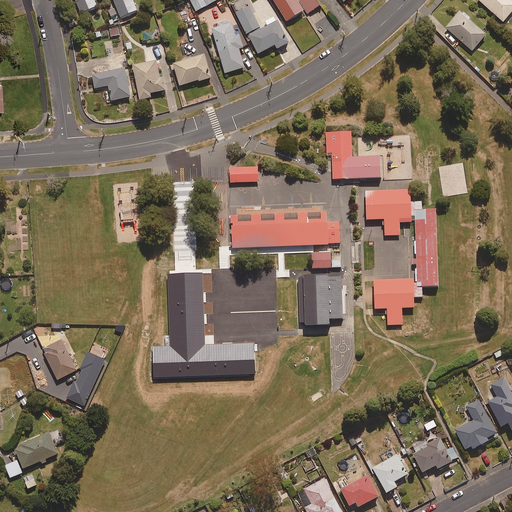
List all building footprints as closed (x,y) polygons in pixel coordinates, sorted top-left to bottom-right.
[(94,0),(75,0),(80,11),(96,4),(94,0)] [(132,0),(113,0),(121,18),(137,10),(132,0)] [(216,0),(189,0),(196,11),(216,0)] [(288,43),(268,0),(258,0),(235,11),(246,35),(248,34),(257,53),(275,45),(277,48),(288,43)] [(297,0),(273,0),(286,20),(304,10),(306,14),(319,6),(315,0),(300,0),(298,1),(297,0)] [(511,11),(511,0),(478,0),(503,21),(511,11)] [(119,19),(114,7),(109,9),(113,22),(119,19)] [(487,34),(460,11),(446,28),(472,50),(487,34)] [(232,23),(212,29),(225,73),(244,67),(239,48),(243,47),(239,35),(236,36),(232,23)] [(173,63),(180,85),(197,80),(198,82),(212,77),(204,54),(173,63)] [(150,93),(166,90),(163,76),(160,77),(157,60),(133,65),(140,99),(151,97),(150,93)] [(95,88),(109,85),(112,100),(130,96),(125,68),(92,74),(95,88)] [(353,133),(328,134),(328,157),(333,157),(334,181),(383,179),(382,158),(354,158),(353,133)] [(259,168),(231,169),(231,184),(260,183),(259,168)] [(413,191),(367,192),(368,222),(386,221),(386,237),(401,236),(401,224),(414,223),(413,191)] [(438,211),(416,212),(419,289),(441,288),(438,211)] [(327,213),(231,216),(232,250),(330,246),(330,245),(342,244),(341,223),(328,224),(327,213)] [(332,253),(313,254),(314,270),(333,269),(332,253)] [(343,278),(300,279),(301,324),(307,324),(308,328),(332,327),(332,321),(345,321),(343,278)] [(416,281),(375,282),(376,311),(388,311),(389,327),(405,326),(404,310),(417,309),(416,281)] [(264,322),(225,324),(226,345),(265,344),(264,322)] [(38,336),(34,328),(13,340),(17,347),(38,336)] [(76,371),(61,339),(42,348),(57,380),(76,371)] [(502,349),(494,353),(497,359),(505,355),(502,349)] [(511,392),(504,378),(491,384),(498,397),(488,402),(501,426),(508,423),(511,429),(511,392)] [(455,429),(465,449),(471,446),(473,449),(489,440),(487,438),(497,433),(479,400),(467,406),(474,420),(455,429)] [(23,469),(41,461),(42,464),(47,461),(46,459),(58,454),(48,432),(13,447),(23,469)] [(447,450),(440,437),(427,444),(428,447),(414,454),(423,472),(436,465),(438,469),(458,458),(452,447),(447,450)] [(373,475),(376,473),(386,493),(397,487),(394,481),(408,474),(397,454),(373,468),(369,461),(366,462),(373,475)] [(22,473),(17,460),(5,464),(10,477),(22,473)] [(36,485),(32,474),(23,478),(28,489),(36,485)] [(379,496),(377,491),(381,489),(376,481),(372,483),(367,475),(341,489),(350,506),(356,502),(359,507),(379,496)] [(342,511),(325,478),(297,492),(307,511),(342,511)]
